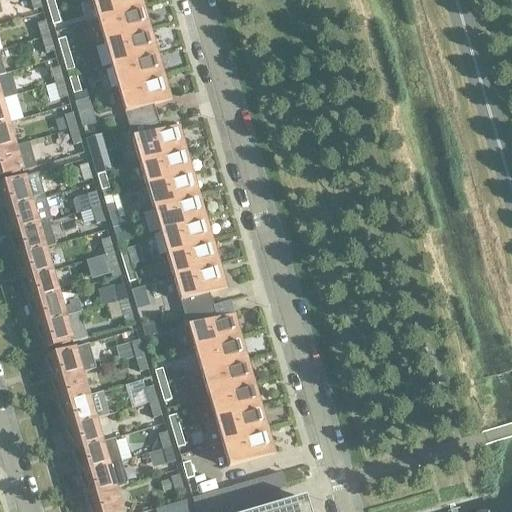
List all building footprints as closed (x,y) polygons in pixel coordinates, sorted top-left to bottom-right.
[(29,0),(33,12),(41,10),(38,0),(29,0)] [(44,0),(48,11),(56,9),(53,0),(44,0)] [(90,0),(97,22),(144,8),(144,7),(139,9),(136,0),(90,0)] [(104,45),(151,31),(150,30),(145,32),(142,18),(141,19),(139,11),(144,10),(144,8),(97,22),(104,45)] [(56,9),(48,11),(52,27),(60,24),(56,9)] [(45,23),(37,25),(41,40),(49,38),(45,23)] [(147,42),(145,34),(151,33),(151,31),(104,45),(110,68),(157,54),(157,53),(152,55),(148,41),(147,42)] [(54,52),(49,38),(41,40),(46,55),(54,52)] [(65,39),(57,42),(61,57),(69,55),(65,39)] [(110,68),(117,91),(164,77),(164,76),(159,78),(155,64),(154,65),(152,57),(158,56),(157,54),(110,68)] [(74,70),(69,55),(61,57),(66,73),(74,70)] [(51,71),(55,86),(63,84),(58,69),(51,71)] [(165,79),(164,77),(117,91),(124,115),(125,115),(128,128),(157,119),(154,106),(171,101),(171,99),(166,101),(162,87),(161,88),(159,80),(165,79)] [(76,78),(68,80),(73,96),(80,93),(76,78)] [(55,86),(59,101),(67,98),(63,84),(55,86)] [(2,102),(0,102),(0,127),(9,125),(2,102)] [(64,117),(69,132),(76,130),(72,115),(64,117)] [(161,132),(157,119),(128,128),(132,141),(139,165),(186,151),(185,149),(181,151),(177,138),(176,138),(174,131),(179,129),(179,127),(161,132)] [(0,152),(16,148),(9,125),(0,127),(0,152)] [(76,130),(69,132),(73,147),(81,145),(76,130)] [(16,148),(0,152),(0,178),(21,172),(22,173),(36,169),(28,144),(16,148)] [(139,165),(146,188),(193,174),(192,173),(187,174),(183,161),(180,154),(186,152),(186,151),(139,165)] [(87,166),(79,168),(84,183),(91,181),(87,166)] [(104,174),(96,176),(101,192),(109,190),(104,174)] [(193,175),(193,174),(146,188),(152,211),(199,197),(199,196),(194,197),(190,184),(189,184),(187,177),(193,175)] [(0,187),(0,213),(32,204),(25,180),(0,187)] [(87,196),(92,211),(100,209),(95,194),(87,196)] [(152,211),(159,234),(206,220),(206,219),(201,220),(197,207),(196,207),(194,200),(200,198),(199,197),(152,211)] [(0,214),(7,236),(39,227),(51,223),(45,200),(32,204),(0,213),(0,214)] [(114,207),(106,210),(110,223),(118,221),(114,207)] [(104,224),(100,209),(92,211),(95,222),(96,226),(104,224)] [(84,213),(79,214),(81,226),(95,222),(92,211),(84,213)] [(206,221),(206,220),(159,234),(166,257),(213,243),(212,242),(208,243),(204,230),(203,230),(201,223),(206,221)] [(118,221),(110,223),(115,240),(123,238),(118,221)] [(7,236),(13,259),(46,250),(39,227),(7,236)] [(113,255),(109,240),(101,242),(105,257),(113,255)] [(213,244),(213,243),(166,257),(173,280),(220,266),(219,265),(214,266),(210,253),(207,246),(213,244)] [(13,259),(20,282),(52,273),(46,250),(13,259)] [(131,266),(127,253),(120,255),(124,269),(131,266)] [(117,270),(113,255),(105,257),(110,272),(117,270)] [(136,282),(131,266),(124,269),(128,284),(136,282)] [(227,290),(226,288),(221,289),(217,276),(216,276),(214,269),(220,267),(220,266),(173,280),(180,303),(184,316),(213,308),(209,295),(227,290)] [(59,296),(52,273),(20,282),(27,305),(59,296)] [(114,288),(119,303),(127,301),(122,286),(114,288)] [(34,328),(66,319),(59,296),(27,305),(34,328)] [(123,318),(131,316),(127,301),(119,303),(123,318)] [(217,321),(213,308),(184,316),(188,329),(187,329),(194,353),(241,339),(241,338),(236,339),(232,326),(231,326),(229,319),(235,317),(234,315),(217,321)] [(66,319),(34,328),(41,352),(86,339),(79,315),(66,319)] [(241,340),(241,339),(194,353),(201,376),(248,362),(248,361),(243,362),(239,349),(238,349),(236,342),(241,340)] [(139,342),(131,344),(135,359),(143,357),(139,342)] [(88,347),(75,351),(43,360),(50,384),(82,375),(95,371),(88,347)] [(135,359),(140,374),(147,371),(143,357),(135,359)] [(201,376),(208,399),(255,385),(254,384),(249,385),(245,372),(243,365),(248,363),(248,362),(201,376)] [(154,372),(159,388),(166,386),(162,370),(154,372)] [(50,384),(57,407),(89,398),(82,375),(50,384)] [(208,399),(215,422),(261,408),(261,407),(256,408),(252,395),(251,395),(249,388),(255,386),(255,385),(208,399)] [(159,388),(163,403),(171,401),(166,386),(159,388)] [(145,390),(149,405),(157,403),(152,388),(145,390)] [(57,407),(64,430),(96,421),(109,417),(108,416),(107,416),(101,396),(102,395),(102,394),(89,398),(57,407)] [(161,418),(157,403),(149,405),(153,420),(161,418)] [(262,409),(261,408),(215,422),(221,445),(268,431),(268,430),(263,431),(259,418),(258,418),(256,411),(262,409)] [(175,416),(168,418),(172,434),(180,432),(175,416)] [(96,421),(64,430),(70,453),(103,444),(96,421)] [(269,432),(268,431),(221,445),(228,469),(275,455),(275,453),(270,454),(266,441),(265,441),(263,434),(269,432)] [(180,432),(172,434),(177,449),(185,447),(180,432)] [(166,434),(158,436),(162,451),(170,449),(166,434)] [(114,440),(103,444),(70,453),(77,476),(121,463),(114,440)] [(162,451),(167,466),(175,464),(170,449),(162,451)] [(84,499),(116,490),(128,486),(121,463),(77,476),(84,499)] [(186,481),(194,479),(189,463),(181,465),(186,481)] [(281,474),(192,501),(194,511),(206,511),(285,489),(281,474)] [(171,479),(175,494),(183,492),(178,477),(171,479)] [(122,511),(116,490),(84,499),(87,511),(122,511)] [(234,511),(308,511),(305,500),(282,507),(279,499),(234,511)] [(188,511),(185,502),(154,511),(188,511)]
